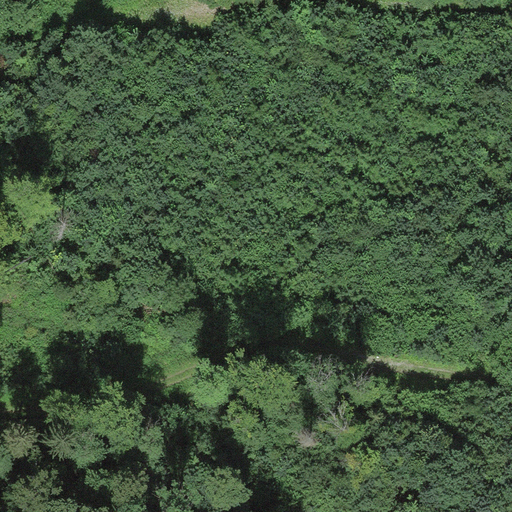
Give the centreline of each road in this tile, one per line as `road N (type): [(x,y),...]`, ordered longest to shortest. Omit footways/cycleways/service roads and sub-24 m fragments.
road 1 (track): [(0,412),(102,406),(260,350),(308,346),(511,390)]
road 2 (track): [(211,3),(511,15)]
